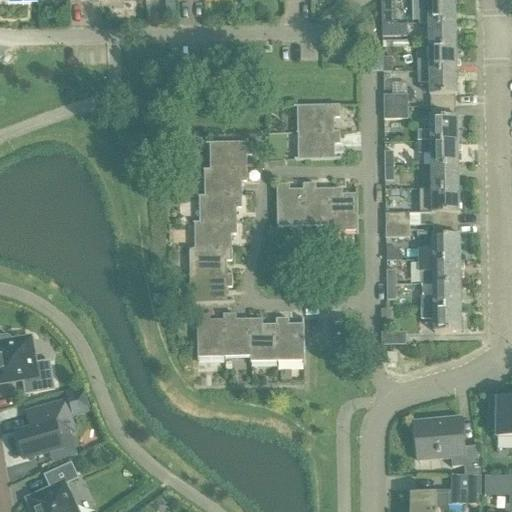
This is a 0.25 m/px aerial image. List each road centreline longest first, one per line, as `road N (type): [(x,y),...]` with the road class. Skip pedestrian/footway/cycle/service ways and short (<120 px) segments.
road 1 (residential): [(389,404),(477,376),(496,359),(495,35)]
road 2 (residential): [(364,0),(312,32),(22,42),(0,36)]
road 3 (residential): [(244,306),(267,176),(368,172)]
road 4 (residential): [(368,172),(369,304)]
road 5 (residential): [(244,306),(369,304)]
